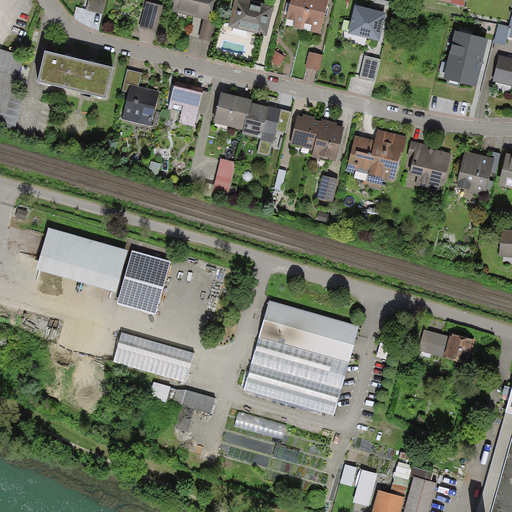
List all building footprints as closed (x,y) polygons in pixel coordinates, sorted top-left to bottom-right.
[(107,0),(89,0),(87,9),(103,13),(107,0)] [(211,0),(177,0),(176,8),(207,16),(211,0)] [(272,8),(239,0),(237,0),(232,25),(265,33),(272,8)] [(310,0),(291,0),(287,16),(297,19),(305,21),(310,0)] [(328,0),(310,0),(305,21),(314,23),(322,25),(328,0)] [(163,8),(148,4),(142,25),(157,29),(163,8)] [(385,14),(357,7),(350,32),(378,39),(385,14)] [(511,17),(510,27),(498,24),(494,43),(505,46),(508,37),(511,37),(511,17)] [(217,21),(210,19),(209,23),(207,23),(206,27),(215,29),(217,21)] [(303,28),(305,21),(297,19),(295,27),(303,28)] [(320,32),(322,25),(314,23),(312,30),(320,32)] [(477,83),(486,39),(456,32),(446,76),(477,83)] [(79,59),(46,51),(38,80),(72,88),(79,59)] [(322,56),(311,52),(307,67),(318,70),(322,56)] [(23,60),(3,54),(0,61),(0,126),(2,127),(12,94),(23,60)] [(511,58),(499,55),(493,81),(511,85),(511,58)] [(381,60),(365,56),(359,79),(376,82),(381,60)] [(113,67),(79,59),(72,88),(106,97),(113,67)] [(142,74),(127,71),(123,91),(129,92),(130,88),(139,90),(142,74)] [(195,87),(176,82),(171,101),(185,105),(180,122),(194,126),(198,111),(204,113),(209,94),(194,90),(195,87)] [(139,90),(130,88),(129,92),(125,112),(124,118),(137,121),(151,124),(158,94),(139,90)] [(25,98),(12,94),(2,127),(2,128),(15,132),(25,98)] [(251,101),(222,94),(216,119),(218,119),(218,118),(227,120),(227,122),(245,126),(251,103),(251,101)] [(267,108),(251,103),(245,126),(244,131),(261,135),(264,120),(267,108)] [(268,105),(267,108),(264,120),(280,124),(283,109),(268,105)] [(303,119),(299,118),(293,142),(304,145),(305,142),(315,145),(321,123),(313,121),(313,119),(304,117),(303,119)] [(341,128),(321,123),(315,145),(314,153),(337,159),(341,139),(339,139),(341,128)] [(405,138),(388,134),(386,144),(385,146),(400,150),(402,150),(405,138)] [(386,144),(357,137),(354,149),(358,150),(354,164),(356,164),(355,169),(357,170),(355,176),(367,179),(366,183),(380,186),(384,173),(394,176),(400,150),(385,146),(386,144)] [(423,151),(424,144),(411,141),(410,143),(407,156),(415,157),(421,159),(423,151)] [(415,157),(411,174),(419,176),(418,181),(441,187),(445,168),(448,169),(451,157),(435,154),(432,148),(426,152),(423,151),(421,159),(415,157)] [(497,172),(501,153),(494,151),(492,161),(490,170),(497,172)] [(511,155),(508,154),(500,183),(511,186),(511,155)] [(492,161),(467,155),(459,185),(484,191),(490,170),(492,161)] [(237,163),(222,160),(221,167),(220,167),(216,182),(231,186),(237,163)] [(287,171),(279,169),(275,188),(283,190),(287,171)] [(338,179),(323,176),(318,197),(333,201),(338,179)] [(28,212),(21,210),(19,218),(26,220),(28,212)] [(124,251),(51,229),(44,254),(117,275),(124,251)] [(511,230),(503,230),(501,255),(511,255),(511,230)] [(169,263),(133,252),(119,300),(155,311),(169,263)] [(359,326),(270,301),(260,337),(349,363),(359,326)] [(195,353),(122,333),(114,361),(187,381),(195,353)] [(449,340),(424,333),(420,349),(435,353),(445,356),(449,340)] [(468,362),(474,339),(451,333),(449,340),(445,356),(468,362)] [(349,363),(260,337),(245,390),(335,415),(349,363)] [(185,391),(157,383),(152,397),(212,414),(217,397),(185,389),(185,391)] [(511,511),(511,389),(477,511),(511,511)] [(288,425),(239,411),(234,427),(283,441),(288,425)] [(429,511),(440,474),(414,467),(412,476),(413,476),(403,511),(429,511)] [(390,493),(379,490),(372,511),(401,511),(409,485),(393,481),(390,493)]
